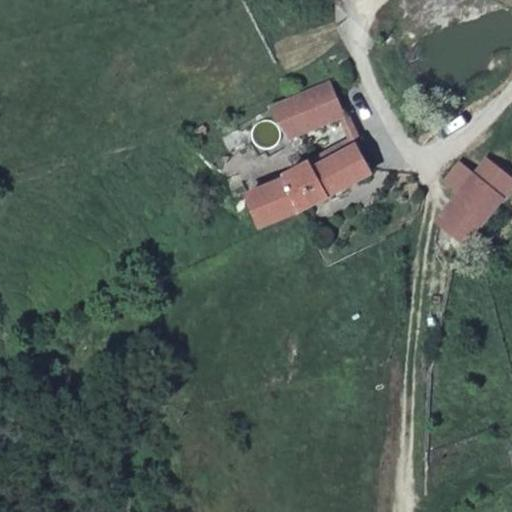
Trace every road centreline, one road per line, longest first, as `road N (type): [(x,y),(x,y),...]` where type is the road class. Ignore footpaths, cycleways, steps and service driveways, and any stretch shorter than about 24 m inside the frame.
road 1 (track): [(420,162),(432,197),(417,242),(405,511)]
road 2 (unclassified): [(368,0),(353,26),(357,53),(400,144),(420,162),(456,149),(511,93)]
